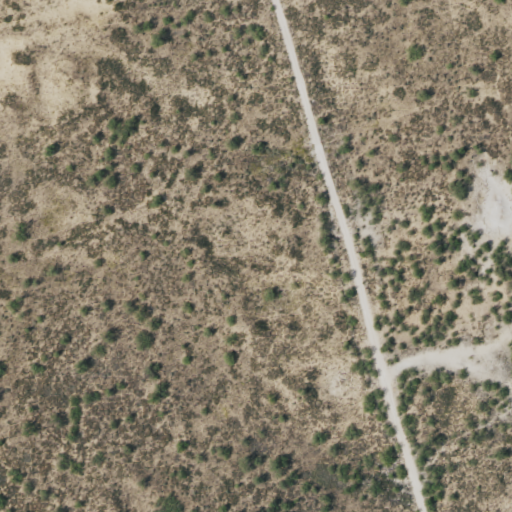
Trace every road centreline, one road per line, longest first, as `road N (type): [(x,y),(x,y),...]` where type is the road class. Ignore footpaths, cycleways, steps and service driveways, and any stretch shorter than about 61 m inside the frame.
road 1 (track): [(413,502),(326,195),(311,185),(267,0)]
road 2 (track): [(511,389),(477,371),(374,364)]
road 3 (track): [(415,511),(413,502),(445,458),(486,448),(511,426)]
